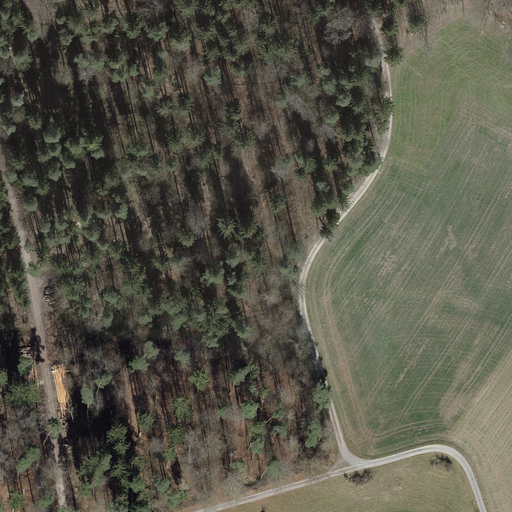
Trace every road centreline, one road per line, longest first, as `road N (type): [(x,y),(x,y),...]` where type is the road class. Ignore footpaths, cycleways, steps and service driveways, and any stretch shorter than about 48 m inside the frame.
road 1 (track): [(363,0),(384,46),(386,142),(366,183),(315,249),(302,289),(347,468)]
road 2 (track): [(0,151),(28,250),(69,511)]
road 3 (track): [(201,511),(437,447),(467,468),(482,511)]
